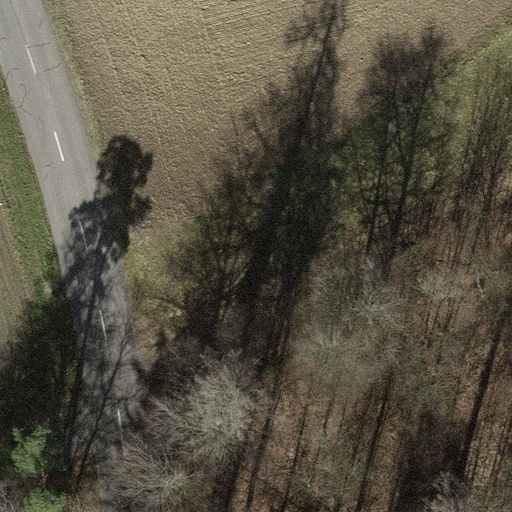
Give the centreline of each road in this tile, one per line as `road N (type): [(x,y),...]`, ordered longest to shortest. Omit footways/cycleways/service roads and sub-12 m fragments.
road 1 (unclassified): [(129,511),(119,388),(65,153),(9,0)]
road 2 (track): [(119,388),(21,511)]
